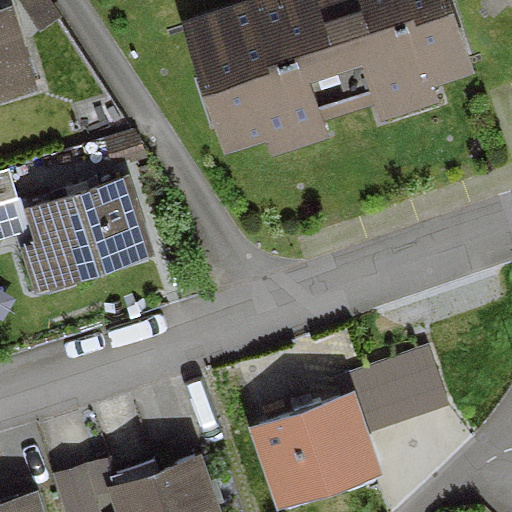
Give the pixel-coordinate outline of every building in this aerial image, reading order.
[(42,0),(17,0),(35,26),(53,15),(42,0)] [(249,0),(250,1),(183,23),(220,138),(313,109),(307,92),(364,74),(370,90),(462,60),(442,0),(249,0)] [(0,90),(21,84),(0,15),(0,90)] [(20,246),(32,284),(139,250),(115,177),(28,205),(39,240),(20,246)] [(354,431),(437,402),(441,401),(421,345),(333,376),(339,394),(316,402),(315,398),(289,407),(290,411),(253,423),(278,497),(367,466),(354,431)] [(208,511),(189,455),(153,467),(150,457),(106,472),(120,511),(208,511)] [(92,511),(81,476),(53,485),(61,511),(92,511)] [(0,511),(28,511),(24,497),(0,504),(0,511)]
